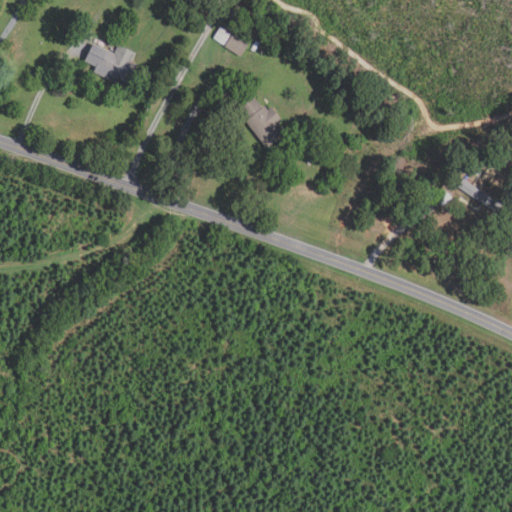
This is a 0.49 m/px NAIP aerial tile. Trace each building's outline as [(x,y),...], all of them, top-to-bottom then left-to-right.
[(225,46),(214,39),(222,28),(232,35),(225,46)] [(242,58),(226,47),(235,33),(251,44),(242,58)] [(128,87),(96,71),(99,66),(88,61),(97,43),(117,53),(121,44),(139,53),(134,62),(140,65),(128,87)] [(271,149),(247,122),(251,119),(242,108),(255,96),(265,107),(267,105),(271,109),(274,106),(285,119),(280,123),(289,134),(271,149)] [(497,215),(456,187),(462,179),(502,206),(497,215)] [(442,207),(434,199),(443,190),(451,198),(442,207)]
